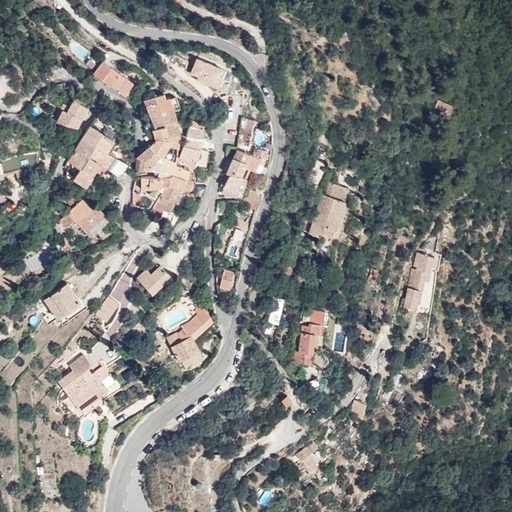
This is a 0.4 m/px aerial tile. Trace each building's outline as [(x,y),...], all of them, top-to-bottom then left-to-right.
[(52,0),(32,0),(52,12),(54,2),(52,0)] [(91,77),(121,97),(122,98),(131,85),(100,64),(91,77)] [(82,105),(84,101),(78,91),(71,98),(69,103),(63,100),(60,105),(80,116),(85,106),(82,105)] [(176,95),(167,98),(164,98),(162,93),(156,94),(159,103),(162,113),(172,109),(180,106),(176,95)] [(156,94),(144,98),(153,126),(165,121),(163,113),(162,113),(159,103),(156,94)] [(153,126),(144,98),(142,99),(153,126)] [(436,98),(432,104),(446,112),(450,106),(436,98)] [(75,127),(80,116),(60,105),(58,108),(60,109),(54,121),(75,127)] [(174,114),(172,109),(162,113),(163,113),(165,121),(170,143),(175,144),(174,146),(178,147),(180,131),(174,114)] [(204,124),(195,119),(191,116),(187,132),(201,135),(204,124)] [(264,126),(265,122),(245,116),(243,123),(253,126),(254,123),(264,126)] [(165,121),(153,126),(157,137),(153,140),(166,143),(170,143),(165,121)] [(89,122),(80,136),(92,143),(105,151),(113,138),(100,130),(89,122)] [(199,147),(201,135),(187,132),(183,143),(199,147)] [(66,159),(79,166),(86,155),(92,143),(80,136),(66,159)] [(166,143),(153,140),(149,144),(152,147),(160,154),(164,148),(166,143)] [(86,155),(105,167),(112,155),(105,151),(92,143),(86,155)] [(177,152),(178,147),(174,146),(175,144),(170,143),(166,143),(164,148),(168,153),(171,154),(176,156),(177,152)] [(183,143),(180,153),(179,156),(196,160),(196,164),(206,167),(209,149),(199,147),(183,143)] [(152,147),(149,144),(143,149),(142,148),(136,155),(134,170),(143,171),(144,167),(150,167),(151,160),(152,158),(147,152),(151,148),(152,147)] [(252,170),(265,174),(269,160),(265,159),(267,150),(255,147),(253,154),(236,149),(233,157),(247,163),(246,168),(247,168),(252,170)] [(160,154),(151,148),(147,152),(152,158),(151,160),(163,163),(165,158),(160,154)] [(173,164),(176,156),(171,154),(168,153),(164,148),(160,154),(165,158),(173,164)] [(91,174),(93,171),(94,169),(101,173),(105,167),(86,155),(79,166),(91,174)] [(122,170),(126,163),(112,155),(105,167),(117,175),(122,170)] [(36,156),(15,159),(0,165),(0,175),(0,178),(12,174),(15,186),(30,183),(29,176),(32,175),(35,171),(36,156)] [(194,170),(195,170),(196,164),(196,160),(179,156),(194,170)] [(247,163),(233,157),(232,157),(227,172),(230,173),(243,178),(247,168),(246,168),(247,163)] [(188,169),(173,164),(165,158),(163,163),(160,171),(158,175),(170,177),(185,179),(188,169)] [(65,160),(78,168),(79,166),(66,159),(65,160)] [(151,160),(150,167),(160,171),(163,163),(151,160)] [(78,187),(82,190),(91,174),(79,166),(78,168),(72,177),(81,183),(78,187)] [(243,192),(246,180),(243,178),(230,173),(223,193),(236,197),(238,191),(243,192)] [(170,177),(158,175),(141,175),(136,192),(131,191),(131,202),(138,204),(141,189),(153,197),(157,193),(160,196),(166,186),(170,177)] [(191,180),(185,179),(170,177),(166,186),(181,189),(189,191),(191,180)] [(346,188),(329,183),(326,196),(323,195),(321,203),(317,203),(307,234),(316,237),(316,234),(330,237),(332,228),(334,229),(346,188)] [(181,189),(166,186),(160,196),(150,210),(157,216),(158,217),(162,210),(168,212),(172,202),(175,203),(181,189)] [(243,203),(257,210),(260,199),(257,193),(250,189),(243,203)] [(83,234),(101,217),(102,217),(92,209),(91,209),(81,199),(75,204),(68,197),(63,203),(70,209),(65,214),(61,211),(60,212),(60,214),(63,218),(58,223),(63,230),(72,222),(83,234)] [(106,222),(101,217),(83,234),(87,239),(93,234),(101,227),(106,222)] [(106,233),(101,227),(93,234),(99,240),(106,233)] [(233,229),(226,255),(238,258),(245,232),(233,229)] [(432,258),(415,254),(410,260),(409,266),(399,307),(413,310),(415,304),(416,304),(422,281),(424,281),(428,267),(430,267),(432,258)] [(149,295),(170,275),(160,265),(157,265),(147,273),(145,270),(134,280),(149,295)] [(367,265),(362,283),(369,286),(375,268),(367,265)] [(233,274),(218,272),(217,287),(230,289),(233,274)] [(63,285),(32,308),(45,327),(76,306),(63,285)] [(207,315),(207,314),(206,313),(202,308),(187,324),(178,328),(180,331),(174,335),(174,334),(164,340),(177,361),(179,362),(183,370),(187,368),(201,360),(191,341),(210,322),(207,315)] [(324,324),(325,311),(311,309),(309,325),(303,325),(301,341),(296,341),(294,361),(312,363),(314,343),(319,344),(322,324),(324,324)] [(80,372),(88,366),(81,357),(66,368),(70,374),(56,384),(62,392),(67,389),(71,395),(66,398),(74,408),(94,394),(97,399),(107,392),(103,387),(99,381),(107,375),(101,366),(93,372),(85,378),(80,372)] [(93,372),(88,366),(80,372),(85,378),(93,372)] [(396,386),(401,377),(395,373),(390,382),(396,386)] [(111,381),(107,375),(99,381),(103,387),(111,381)] [(67,389),(62,392),(66,398),(71,395),(67,389)] [(94,394),(74,408),(77,414),(97,399),(94,394)] [(364,405),(351,402),(347,414),(359,419),(364,405)] [(311,440),(297,453),(309,469),(318,462),(311,454),(318,448),(311,440)] [(270,505),(272,492),(263,490),(261,503),(270,505)]
